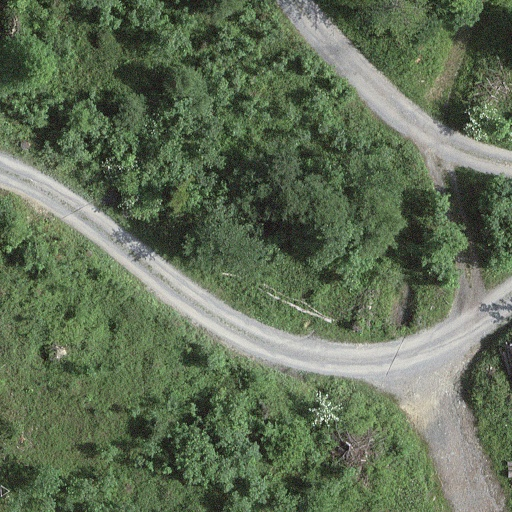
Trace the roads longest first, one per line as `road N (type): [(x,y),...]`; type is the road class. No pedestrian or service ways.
road 1 (track): [(0,172),(188,299),(327,365),(439,350),(511,295)]
road 2 (track): [(511,163),(447,151),(375,79),(318,0)]
road 3 (track): [(439,350),(480,511)]
road 4 (track): [(447,151),(458,223),(500,303)]
